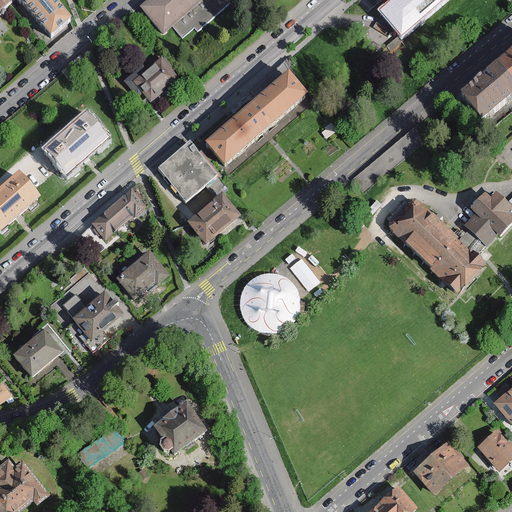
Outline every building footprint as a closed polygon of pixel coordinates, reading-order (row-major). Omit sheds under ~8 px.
[(0,0),(0,16),(9,8),(10,8),(3,0),(0,0)] [(22,0),(18,3),(50,41),(73,22),(54,0),(22,0)] [(151,0),(140,10),(163,37),(173,28),(183,40),(195,30),(198,33),(233,2),(231,0),(151,0)] [(450,0),(400,0),(381,17),(402,41),(450,0)] [(137,21),(131,15),(106,37),(112,44),(137,21)] [(511,57),(497,70),(511,87),(511,57)] [(80,58),(62,73),(70,82),(87,67),(80,58)] [(163,61),(161,59),(133,83),(150,104),(179,80),(172,72),(174,71),(165,60),(163,61)] [(281,68),(252,94),(256,99),(259,102),(267,96),(289,77),(281,68)] [(480,126),(511,98),(511,87),(497,70),(459,102),(480,126)] [(225,170),(308,99),(289,77),(267,96),(259,102),(228,129),(206,147),(225,170)] [(87,118),(45,154),(58,170),(65,178),(85,162),(88,159),(90,157),(108,142),(87,118)] [(418,127),(354,183),(364,194),(428,138),(418,127)] [(217,178),(190,146),(159,173),(186,204),(217,178)] [(19,177),(0,193),(0,234),(16,221),(18,219),(23,215),(39,201),(32,193),(19,177)] [(146,209),(133,194),(92,228),(99,236),(105,244),(146,209)] [(456,237),(417,199),(388,228),(459,298),(488,269),(478,258),(486,249),(498,238),(500,240),(508,232),(511,227),(511,221),(507,217),(511,212),(511,210),(504,204),(497,196),(491,202),(485,197),(479,204),(470,212),(476,217),(465,229),(456,237)] [(242,219),(224,197),(188,226),(206,248),(242,219)] [(92,228),(52,262),(59,270),(82,250),(99,236),(92,228)] [(150,254),(117,282),(134,302),(154,285),(157,289),(170,278),(150,254)] [(76,295),(63,306),(91,342),(123,314),(104,292),(86,306),(76,295)] [(44,333),(13,359),(32,381),(63,355),(44,333)] [(150,362),(143,366),(148,374),(155,370),(150,362)] [(3,385),(0,387),(0,405),(1,406),(12,398),(3,385)] [(109,387),(97,398),(106,408),(118,398),(109,387)] [(511,391),(494,406),(511,427),(511,391)] [(103,410),(93,399),(77,412),(86,423),(103,410)] [(208,436),(189,408),(170,420),(157,429),(168,445),(163,448),(168,456),(173,452),(176,457),(208,436)] [(511,449),(498,433),(478,451),(493,469),(499,476),(511,464),(511,449)] [(464,465),(448,446),(415,475),(435,498),(468,469),(464,465)] [(0,511),(19,511),(33,501),(38,507),(50,497),(24,466),(16,472),(9,463),(0,470),(0,511)] [(416,511),(400,491),(383,505),(374,511),(416,511)]
